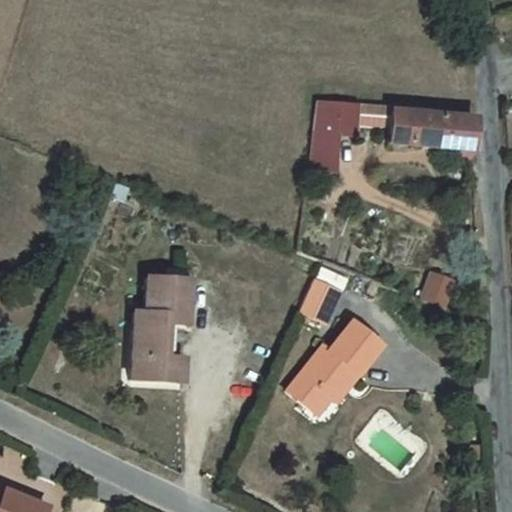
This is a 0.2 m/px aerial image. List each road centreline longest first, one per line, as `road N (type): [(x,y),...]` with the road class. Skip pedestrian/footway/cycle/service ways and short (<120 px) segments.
road 1 (unclassified): [(468,0),(485,83),(508,511)]
road 2 (unclassified): [(0,412),(204,511)]
